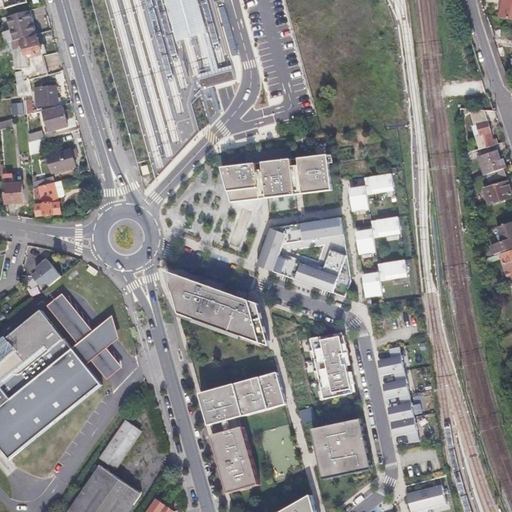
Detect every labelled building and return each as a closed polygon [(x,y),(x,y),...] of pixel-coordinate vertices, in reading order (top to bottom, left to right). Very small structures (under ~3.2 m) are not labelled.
[(27,0),(0,0),(3,8),(28,3),(27,0)] [(170,0),(183,44),(189,42),(200,39),(216,35),(220,34),(210,0),(170,0)] [(511,0),(503,0),(502,5),(501,10),(500,17),(511,19),(511,0)] [(30,10),(10,15),(16,38),(12,39),(14,48),(21,47),(21,42),(20,38),(37,33),(30,10)] [(21,47),(23,69),(30,68),(29,57),(49,52),(47,45),(42,47),(40,38),(21,42),(21,47)] [(31,79),(19,83),(20,94),(32,93),(31,79)] [(55,103),(60,101),(60,97),(57,97),(56,84),(42,85),(42,90),(35,91),(37,105),(55,103)] [(27,113),(34,111),(32,96),(26,97),(27,113)] [(61,104),(44,109),(47,120),(43,122),(46,131),(67,126),(61,104)] [(494,140),(485,110),(474,110),(479,126),(482,125),(485,134),(480,136),(484,148),(496,145),(494,140)] [(16,116),(3,120),(3,122),(3,127),(15,124),(16,116)] [(29,134),(30,141),(43,137),(41,131),(29,134)] [(30,141),(31,153),(46,148),(43,137),(30,141)] [(75,149),(48,156),(52,173),(75,167),(71,156),(76,154),(75,149)] [(504,168),(507,167),(504,160),(501,161),(498,152),(480,158),(486,175),(487,175),(504,168)] [(329,156),(222,169),(233,203),(333,191),(329,156)] [(506,175),(504,168),(487,175),(489,181),(506,175)] [(8,183),(9,195),(27,194),(25,176),(19,176),(19,170),(7,171),(8,183)] [(393,174),(366,178),(367,195),(395,192),(393,174)] [(34,180),(34,182),(39,181),(39,186),(56,181),(56,176),(37,179),(34,180)] [(511,196),(511,188),(509,180),(485,188),(490,203),(511,196)] [(34,182),(37,215),(61,213),(60,202),(59,202),(56,181),(39,186),(39,181),(34,182)] [(365,187),(350,189),(354,212),(369,210),(365,187)] [(398,217),(372,222),(375,240),(402,234),(398,217)] [(342,219),(273,230),(259,266),(346,297),(351,280),(342,219)] [(511,248),(511,221),(496,227),(501,243),(493,246),(496,254),(511,248)] [(374,230),(358,233),(360,255),(376,253),(374,230)] [(491,251),(483,254),(484,261),(493,257),(491,251)] [(493,257),(484,261),(484,263),(485,265),(503,259),(505,264),(504,264),(511,286),(511,251),(501,255),(501,254),(493,257)] [(63,277),(50,260),(38,270),(40,272),(34,277),(42,287),(48,282),(51,286),(63,277)] [(405,260),(379,265),(382,282),(409,276),(405,260)] [(491,276),(501,272),(498,265),(496,264),(487,267),(491,276)] [(99,270),(91,265),(88,269),(96,274),(99,270)] [(379,272),(364,275),(367,298),(383,295),(379,272)] [(176,276),(172,288),(181,317),(227,333),(229,338),(254,346),(255,343),(270,349),(257,305),(176,276)] [(81,341),(75,346),(89,363),(93,360),(110,377),(125,365),(110,346),(123,336),(116,313),(96,329),(65,292),(50,305),(81,341)] [(105,382),(89,363),(75,346),(45,308),(11,336),(10,334),(0,341),(0,442),(12,457),(105,382)] [(344,333),(311,340),(323,400),(356,393),(348,355),(343,356),(339,340),(344,338),(344,333)] [(391,359),(379,362),(382,376),(405,371),(400,347),(389,350),(391,359)] [(396,382),(383,385),(387,399),(409,395),(407,380),(405,372),(394,374),(396,382)] [(203,397),(212,429),(289,407),(280,376),(203,397)] [(401,405),(389,408),(392,422),(414,417),(409,395),(399,397),(401,405)] [(415,418),(391,423),(395,438),(407,435),(409,444),(420,442),(415,418)] [(361,420),(315,432),(325,481),(373,471),(361,420)] [(128,423),(104,459),(118,468),(143,433),(128,423)] [(245,431),(215,440),(229,496),(260,486),(245,431)] [(130,511),(142,495),(101,467),(69,511),(130,511)] [(442,485),(408,494),(412,511),(419,511),(448,506),(442,485)] [(316,511),(312,498),(287,511),(316,511)] [(161,511),(166,506),(158,501),(149,511),(161,511)]
